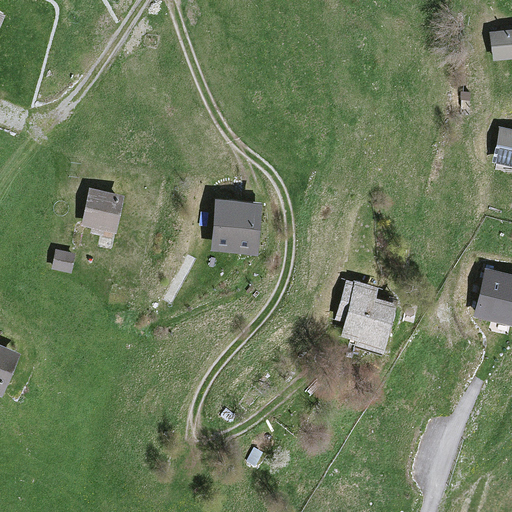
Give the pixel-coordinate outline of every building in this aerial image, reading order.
[(0,41),(10,20),(0,15),(0,41)] [(511,47),(510,28),(475,32),(479,61),(511,56),(511,47)] [(511,132),(489,128),(481,164),(511,170),(511,132)] [(106,195),(75,188),(66,223),(97,231),(106,195)] [(233,202),(192,198),(187,248),(228,252),(233,202)] [(62,254),(42,249),(38,268),(57,273),(62,254)] [(511,324),(511,270),(487,262),(471,310),(511,324)] [(359,285),(333,279),(319,338),(358,347),(369,303),(355,300),(359,285)]
